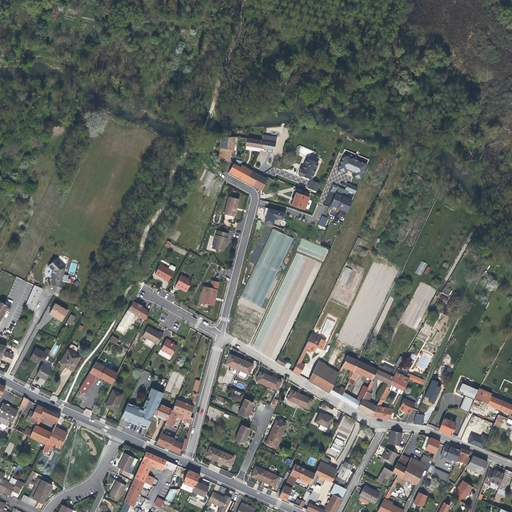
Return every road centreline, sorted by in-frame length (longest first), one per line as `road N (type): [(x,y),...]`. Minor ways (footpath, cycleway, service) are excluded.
road 1 (residential): [(384,424),(220,335)]
road 2 (residential): [(226,177),(254,200),(220,335)]
road 3 (residential): [(220,335),(188,464)]
road 4 (tertiary): [(0,377),(117,433)]
